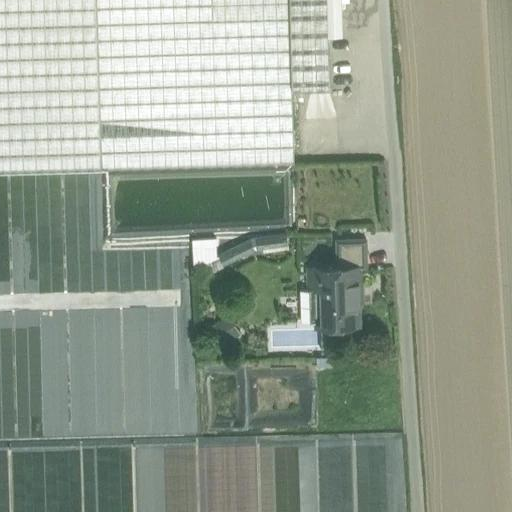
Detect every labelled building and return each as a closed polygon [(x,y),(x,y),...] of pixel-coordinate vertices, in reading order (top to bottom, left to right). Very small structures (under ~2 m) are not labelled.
[(96,0),(0,0),(0,170),(101,168),(96,0)] [(96,0),(101,168),(294,162),(292,89),(331,88),(329,34),(342,33),(340,0),(96,0)] [(287,233),(254,238),(219,254),(223,263),(256,248),(263,247),(264,251),(289,248),(287,233)] [(194,258),(219,257),(218,235),(193,236),(194,258)] [(366,238),(337,239),(338,266),(361,265),(361,267),(367,267),(366,238)] [(338,266),(308,267),(308,288),(300,289),(301,321),(319,320),(319,321),(336,320),(336,323),(359,323),(358,289),(362,289),(361,267),(361,265),(338,266)] [(228,319),(216,331),(230,344),(241,333),(228,319)]
